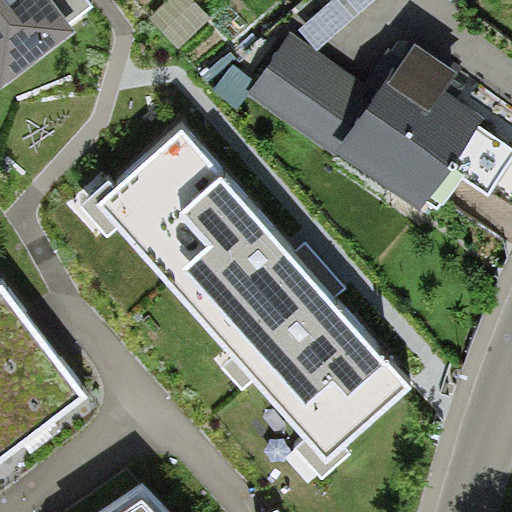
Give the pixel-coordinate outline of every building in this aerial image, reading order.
[(458,52),(414,21),(391,54),(389,52),(334,128),(420,188),(483,101),(443,73),(458,52)] [(370,77),(289,22),(255,72),(247,83),(250,86),(327,139),(334,128),(370,77)] [(255,72),(233,56),(214,81),(239,100),(250,86),(247,83),(255,72)] [(3,261),(0,262),(0,343),(42,311),(3,261)] [(42,311),(0,343),(0,440),(90,369),(42,311)] [(185,511),(142,466),(75,511),(185,511)]
